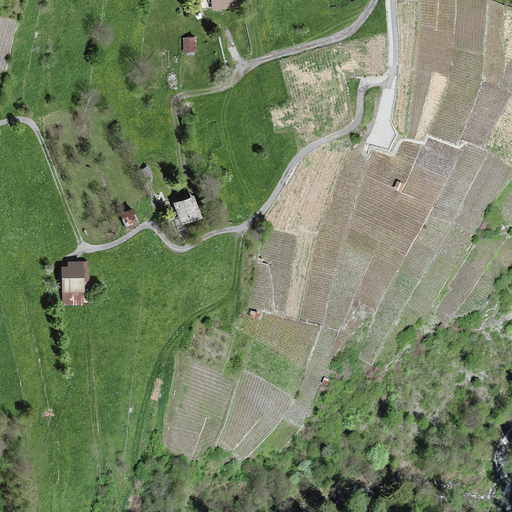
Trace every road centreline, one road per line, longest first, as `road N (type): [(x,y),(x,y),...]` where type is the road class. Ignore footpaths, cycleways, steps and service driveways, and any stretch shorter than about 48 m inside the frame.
road 1 (track): [(0,121),(21,119),(36,129),(85,245),(104,247),(150,225),(182,248),(254,219),(300,154),(353,125),(365,85),(391,81)]
road 2 (track): [(179,178),(166,98),(222,87),(244,63)]
road 3 (unclassified): [(391,0),(392,75),(377,142)]
